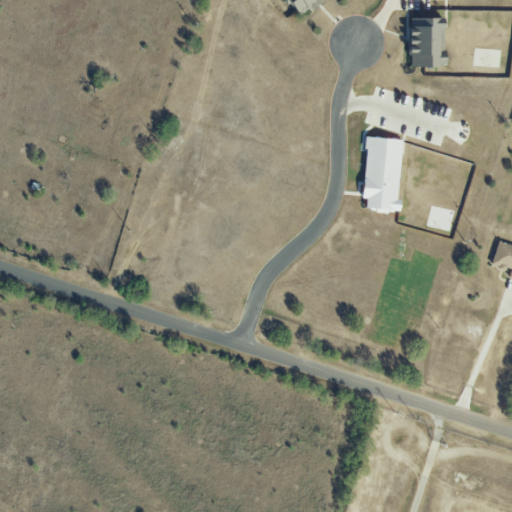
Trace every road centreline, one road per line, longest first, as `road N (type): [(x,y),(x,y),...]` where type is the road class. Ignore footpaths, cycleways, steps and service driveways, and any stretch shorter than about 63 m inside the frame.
road 1 (residential): [(511,434),(0,268)]
road 2 (residential): [(240,346),(266,273),(328,210),(341,91),(358,41)]
